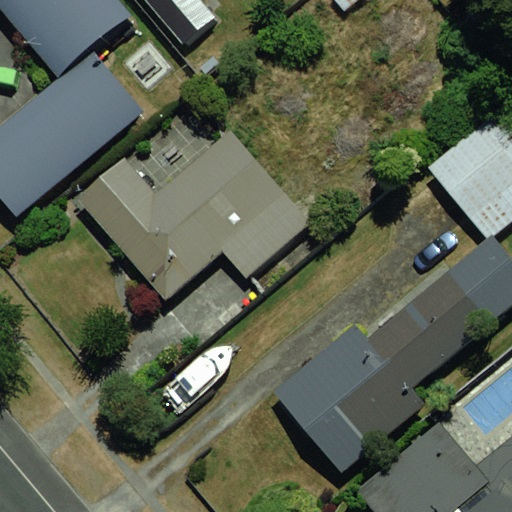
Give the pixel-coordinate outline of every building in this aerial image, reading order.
[(116,0),(0,0),(0,9),(56,75),(129,14),(116,0)] [(188,0),(146,0),(192,58),(218,37),(188,0)] [(96,52),(55,88),(106,146),(147,111),(96,52)] [(55,88),(14,123),(65,181),(106,146),(55,88)] [(511,112),(504,102),(426,164),(494,248),(511,233),(511,112)] [(14,123),(0,135),(0,189),(23,216),(65,181),(14,123)] [(127,153),(73,200),(163,301),(285,194),(231,134),(163,194),(127,153)] [(439,252),(289,372),(350,447),(499,326),(439,252)] [(441,411),(355,484),(379,511),(511,511),(511,428),(480,456),(441,411)]
